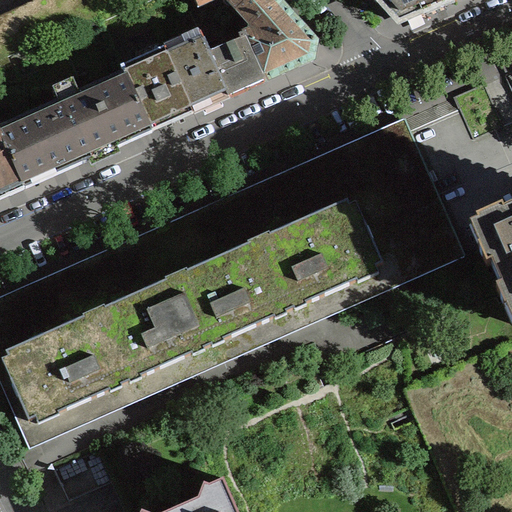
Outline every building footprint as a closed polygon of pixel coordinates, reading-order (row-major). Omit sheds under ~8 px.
[(99,17),(101,20),(101,21),(128,8),(140,3),(136,0),(45,0),(0,20),(0,86),(16,79),(7,57),(99,17)] [(195,0),(199,7),(215,0),(226,0),(236,11),(248,0),(195,0)] [(249,31),(243,34),(265,81),(313,60),(316,43),(297,21),(284,6),(283,6),(277,0),(248,0),(236,11),(250,26),(249,31)] [(379,0),(380,1),(399,22),(424,11),(449,0),(379,0)] [(153,25),(154,25),(143,2),(140,3),(128,8),(101,21),(102,22),(112,44),(113,43),(153,25)] [(209,54),(229,97),(265,81),(243,34),(242,35),(239,36),(240,40),(210,53),(209,54)] [(194,43),(191,37),(164,49),(193,113),(202,109),(220,101),(229,97),(209,54),(202,39),(194,43)] [(193,113),(164,49),(122,68),(124,72),(125,73),(127,79),(128,79),(128,80),(151,132),(193,113)] [(1,136),(24,187),(24,188),(25,188),(104,154),(152,132),(151,132),(128,80),(128,79),(127,79),(125,73),(124,72),(123,72),(97,84),(79,92),(78,92),(58,101),(58,102),(39,110),(1,127),(0,127),(0,133),(1,135),(1,136)] [(457,233),(407,120),(0,299),(0,376),(32,450),(92,424),(468,258),(457,233)] [(0,133),(0,198),(9,195),(9,194),(24,187),(1,136),(1,135),(0,133)] [(511,208),(473,225),(486,254),(511,312),(511,208)] [(249,511),(230,467),(201,480),(202,492),(171,508),(157,503),(139,511),(249,511)]
